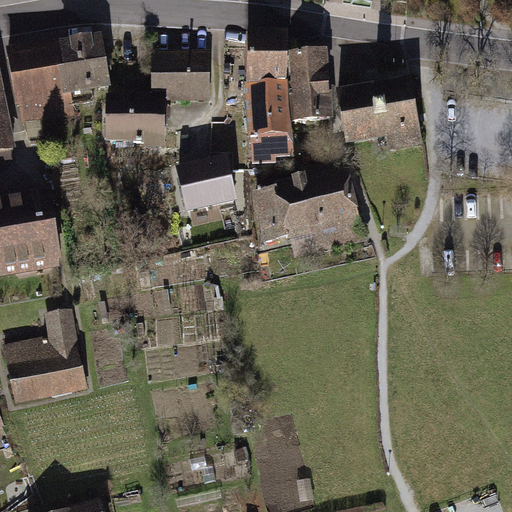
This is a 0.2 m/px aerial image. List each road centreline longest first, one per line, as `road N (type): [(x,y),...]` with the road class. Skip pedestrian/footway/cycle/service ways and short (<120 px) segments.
road 1 (unclassified): [(511,54),(213,15)]
road 2 (unclassified): [(213,15),(103,10),(0,22)]
